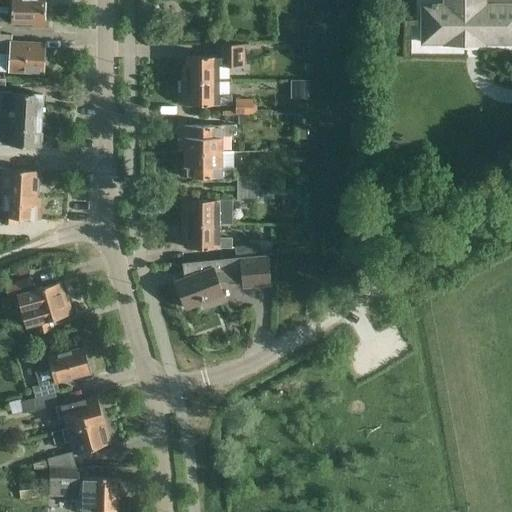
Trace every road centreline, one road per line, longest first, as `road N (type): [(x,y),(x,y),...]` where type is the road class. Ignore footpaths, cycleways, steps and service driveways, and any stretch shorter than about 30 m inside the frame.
road 1 (unclassified): [(204,378),(280,347),(511,212)]
road 2 (residential): [(107,224),(106,0)]
road 3 (residential): [(154,392),(107,224)]
road 4 (residential): [(167,511),(154,392)]
